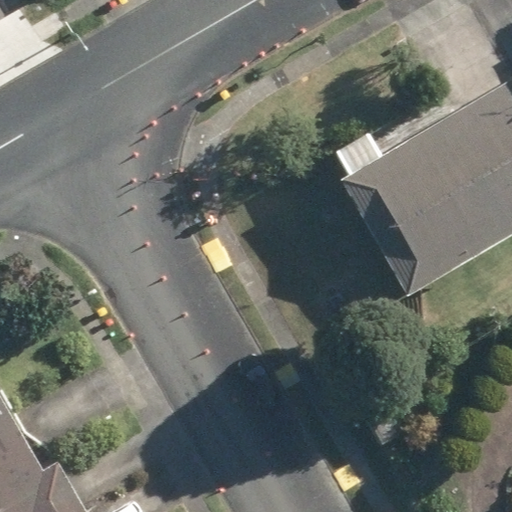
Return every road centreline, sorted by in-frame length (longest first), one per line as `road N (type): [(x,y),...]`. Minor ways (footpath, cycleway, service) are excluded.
road 1 (residential): [(302,511),(78,109)]
road 2 (residential): [(78,109),(265,0)]
